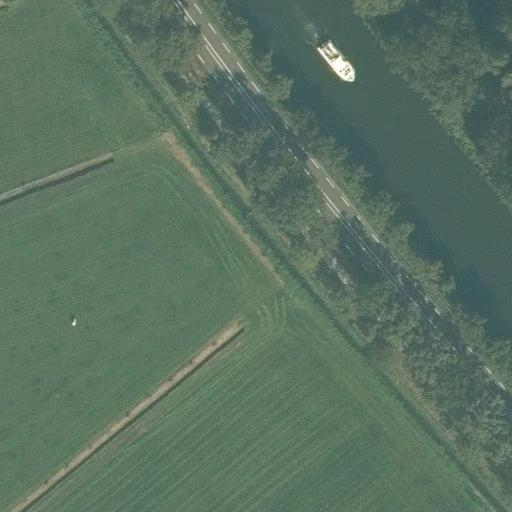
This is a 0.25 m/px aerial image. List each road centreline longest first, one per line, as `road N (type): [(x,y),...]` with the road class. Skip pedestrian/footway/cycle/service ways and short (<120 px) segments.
road 1 (primary): [(511,416),(270,131),(174,0)]
road 2 (track): [(511,145),(402,0)]
